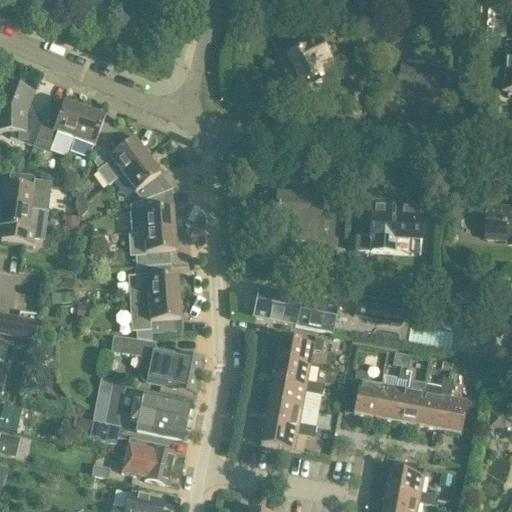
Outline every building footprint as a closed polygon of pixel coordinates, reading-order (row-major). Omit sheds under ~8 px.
[(510,2),(488,0),(482,0),(481,17),(488,17),(486,32),(494,32),(495,18),(509,19),(510,2)] [(369,65),(374,13),(328,8),(327,23),(358,26),(354,64),(369,65)] [(467,34),(464,75),(477,76),(479,46),(480,35),(467,34)] [(307,92),(324,83),(321,78),(335,71),(317,35),(305,41),(309,51),(282,64),(295,90),(304,86),(307,92)] [(448,102),(451,73),(403,69),(401,95),(429,97),(429,101),(448,102)] [(20,90),(17,84),(16,84),(9,86),(7,85),(6,87),(1,88),(0,89),(3,94),(0,103),(0,135),(10,135),(10,139),(9,141),(33,150),(43,123),(26,116),(34,95),(20,90)] [(83,114),(62,106),(61,111),(50,107),(41,130),(33,151),(49,157),(53,145),(54,144),(55,142),(70,148),(83,114)] [(103,153),(119,133),(119,132),(102,126),(104,121),(83,114),(70,148),(86,154),(89,148),(103,153)] [(117,183),(146,160),(133,142),(129,146),(119,133),(103,153),(92,167),(98,176),(96,177),(106,191),(117,183)] [(165,195),(155,181),(160,178),(146,160),(117,183),(126,196),(131,192),(141,204),(165,195)] [(27,169),(25,178),(34,179),(34,174),(32,170),(27,169)] [(2,187),(0,205),(0,210),(20,213),(36,215),(36,214),(45,215),(49,185),(33,183),(34,179),(25,178),(23,178),(10,176),(8,188),(2,187)] [(165,195),(141,204),(128,209),(130,236),(136,236),(136,237),(173,235),(172,211),(167,212),(165,195)] [(73,197),(77,209),(85,206),(82,196),(73,197)] [(276,198),(274,226),(291,227),(290,243),(320,245),(321,229),(317,228),(318,201),(276,198)] [(346,268),(344,268),(343,287),(357,288),(358,270),(359,270),(360,255),(392,257),(393,241),(420,242),(419,245),(421,245),(423,209),(386,207),(387,205),(371,204),(369,243),(361,243),(361,240),(348,240),(346,268)] [(85,206),(77,209),(80,220),(87,212),(85,206)] [(0,210),(0,231),(2,232),(0,244),(25,247),(32,248),(33,243),(43,245),(47,215),(45,215),(36,214),(36,215),(20,213),(0,210)] [(511,211),(489,210),(487,243),(508,245),(508,249),(511,249),(511,211)] [(77,233),(79,220),(65,218),(63,231),(77,233)] [(175,255),(173,235),(136,237),(136,236),(130,236),(127,236),(128,260),(135,259),(135,270),(134,270),(134,272),(170,270),(169,256),(175,255)] [(342,289),(344,254),(319,252),(319,267),(315,267),(313,287),(342,289)] [(171,280),(170,270),(134,272),(134,279),(127,279),(128,307),(178,303),(176,280),(171,280)] [(331,337),(336,308),(258,293),(253,322),(331,337)] [(60,307),(71,306),(70,296),(59,296),(60,307)] [(401,310),(353,301),(350,317),(398,326),(401,310)] [(175,336),(174,324),(179,324),(178,303),(128,307),(130,335),(135,335),(136,344),(151,346),(150,338),(175,336)] [(88,322),(88,311),(77,310),(76,322),(88,322)] [(0,339),(22,343),(18,366),(30,368),(37,324),(0,317),(0,339)] [(152,363),(155,347),(151,346),(136,344),(113,340),(111,356),(141,361),(152,363)] [(313,347),(280,341),(276,363),(309,369),(312,354),(321,355),(323,344),(314,343),(313,347)] [(164,365),(152,363),(141,361),(138,376),(143,384),(159,388),(159,390),(194,397),(202,363),(167,355),(164,365)] [(313,398),(315,387),(306,385),(309,369),(276,363),(272,384),(305,391),(304,396),(313,398)] [(450,366),(442,365),(441,372),(448,373),(450,366)] [(409,384),(410,376),(399,374),(398,381),(398,383),(409,385),(409,384)] [(374,422),(380,389),(365,386),(366,377),(355,375),(354,384),(358,385),(355,403),(353,415),(352,418),(374,422)] [(407,394),(409,385),(398,383),(398,381),(382,378),(380,389),(374,422),(389,425),(395,426),(401,393),(407,394)] [(451,393),(453,384),(442,382),(440,391),(451,393)] [(301,412),(304,396),(305,391),(272,384),(268,405),(301,412)] [(401,393),(395,426),(416,430),(423,397),(424,388),(425,387),(409,384),(409,385),(407,394),(401,393)] [(321,399),(324,388),(315,387),(313,398),(321,399)] [(451,393),(440,391),(424,388),(423,397),(416,430),(434,433),(438,434),(444,401),(450,402),(451,393)] [(119,412),(122,396),(118,395),(119,391),(111,390),(107,405),(108,405),(107,409),(119,412)] [(140,404),(137,415),(142,416),(186,426),(190,407),(158,400),(156,407),(140,404)] [(466,405),(450,402),(444,401),(438,434),(460,438),(466,405)] [(104,429),(104,426),(106,418),(107,409),(108,405),(107,405),(98,402),(92,426),(104,429)] [(346,409),(345,413),(353,415),(355,403),(347,402),(346,409)] [(305,440),(307,429),(298,427),(301,412),(268,405),(264,427),(297,433),(296,439),(305,440)] [(118,421),(119,412),(107,409),(106,418),(118,421)] [(182,444),(186,426),(142,416),(137,415),(132,414),(130,424),(138,426),(136,434),(149,436),(149,437),(182,444)] [(487,426),(497,427),(502,423),(502,415),(487,414),(487,426)] [(104,429),(92,426),(89,442),(115,448),(120,430),(104,426),(104,429)] [(293,454),(296,439),(297,433),(264,427),(260,449),(293,455),(293,454)] [(313,442),(316,431),(307,429),(305,440),(313,442)] [(20,441),(0,436),(0,456),(15,461),(20,441)] [(170,475),(174,458),(166,456),(167,451),(130,442),(124,463),(170,475)] [(166,490),(170,475),(124,463),(121,477),(143,482),(143,484),(166,490)] [(107,483),(109,473),(93,470),(91,480),(107,483)] [(426,509),(428,498),(419,496),(422,480),(389,474),(386,490),(385,496),(418,502),(417,507),(426,509)] [(116,496),(112,511),(161,511),(162,507),(129,499),(116,496)] [(385,496),(382,511),(416,511),(417,507),(418,502),(385,496)] [(427,509),(435,511),(436,505),(437,500),(428,498),(426,509),(427,509)]
